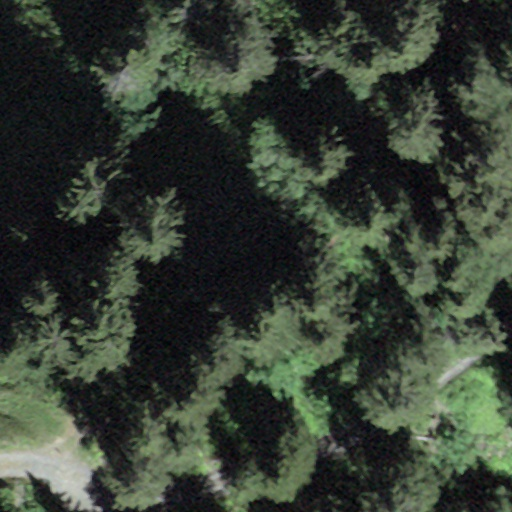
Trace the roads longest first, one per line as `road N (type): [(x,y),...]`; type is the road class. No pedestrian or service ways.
road 1 (track): [(0,464),(35,462),(114,506),(177,497),(326,445),(420,393),(511,320)]
road 2 (track): [(57,476),(59,420),(20,389),(0,386)]
